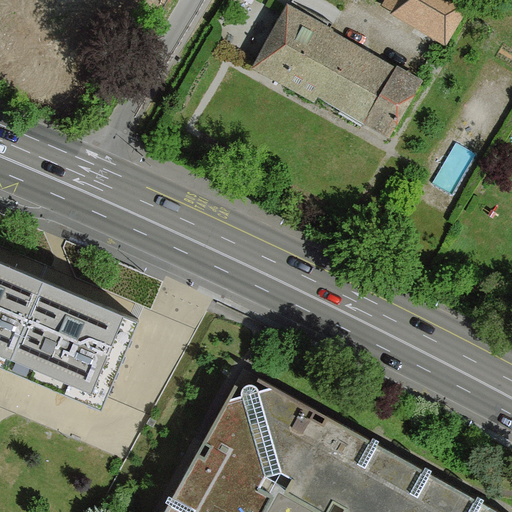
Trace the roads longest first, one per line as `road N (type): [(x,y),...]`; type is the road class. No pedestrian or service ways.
road 1 (primary): [(90,187),(511,389)]
road 2 (residential): [(197,0),(90,187)]
